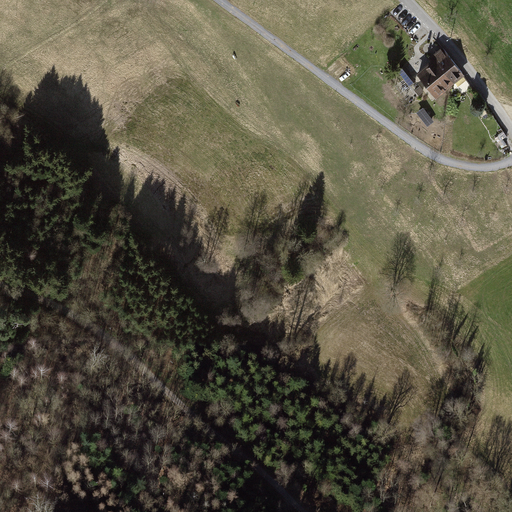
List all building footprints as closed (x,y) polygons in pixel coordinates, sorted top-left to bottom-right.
[(429,56),(432,60),(452,85),(464,75),(441,47),(429,56)] [(432,60),(416,73),(436,97),(452,85),(432,60)] [(397,71),(409,86),(416,81),(404,66),(397,71)] [(421,96),(426,89),(417,83),(413,89),(421,96)] [(422,107),(416,112),(427,126),(434,121),(422,107)] [(495,138),(502,147),(507,143),(500,134),(495,138)]
